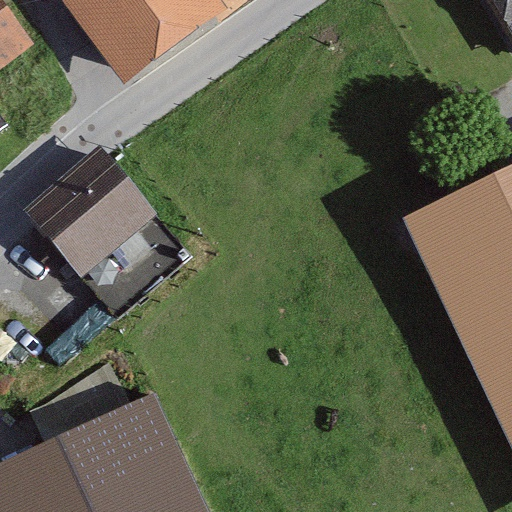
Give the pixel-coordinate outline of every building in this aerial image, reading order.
[(247,0),(57,0),(55,2),(130,95),(247,0)] [(511,0),(486,0),(511,43),(511,0)] [(0,71),(30,51),(0,8),(0,71)] [(0,131),(8,126),(0,114),(0,131)] [(163,233),(96,164),(26,232),(93,300),(163,233)] [(511,175),(412,222),(511,431),(511,175)] [(197,511),(145,405),(0,475),(0,511),(197,511)]
